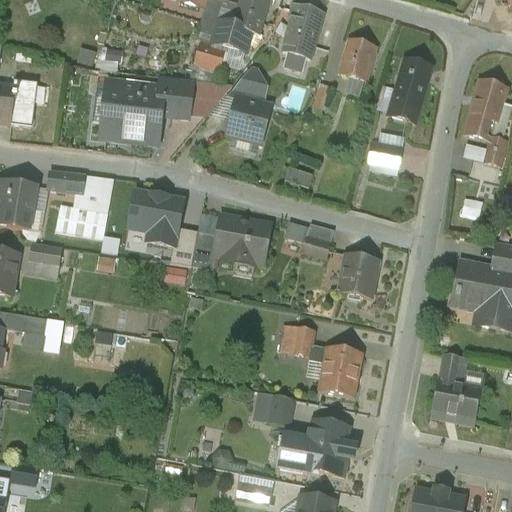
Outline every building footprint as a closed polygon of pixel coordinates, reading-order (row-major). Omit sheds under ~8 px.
[(169,0),(169,3),(204,13),(207,0),(169,0)] [(240,0),(232,31),(217,27),(211,48),(246,58),(251,38),(259,40),(268,5),(249,0),(240,0)] [(323,19),(293,10),(289,23),(292,24),(283,57),(287,59),(283,72),(301,77),(305,64),(309,65),(323,19)] [(375,53),(348,45),(339,80),(366,87),(375,53)] [(225,56),(199,49),(193,70),(219,78),(225,56)] [(431,73),(404,65),(387,121),(414,129),(431,73)] [(250,72),(245,97),(269,102),(275,78),(250,72)] [(335,79),(325,76),(319,102),(329,105),(335,79)] [(157,94),(133,91),(131,104),(105,101),(99,144),(158,151),(161,122),(171,123),(173,122),(173,121),(188,123),(190,121),(194,87),(159,82),(157,94)] [(13,93),(0,91),(0,128),(30,133),(36,89),(13,86),(13,93)] [(506,95),(479,87),(463,140),(488,148),(489,144),(502,147),(511,111),(502,108),(506,95)] [(258,107),(241,102),(240,105),(235,103),(226,140),(261,149),(270,113),(258,109),(258,107)] [(502,147),(489,144),(488,148),(483,168),(500,172),(506,148),(502,147)] [(401,156),(370,151),(368,166),(398,172),(401,156)] [(312,181),(289,173),(284,186),(308,194),(312,181)] [(85,182),(49,178),(47,196),(83,200),(85,182)] [(35,193),(0,186),(0,232),(28,237),(35,193)] [(190,208),(151,201),(146,231),(185,238),(190,208)] [(109,244),(112,215),(63,210),(60,239),(109,244)] [(270,231),(220,222),(217,242),(213,262),(215,262),(262,271),(270,231)] [(334,237),(310,230),(301,259),(325,266),(334,237)] [(217,242),(197,238),(191,274),(212,277),(215,262),(213,262),(217,242)] [(511,252),(496,249),(491,277),(511,281),(511,252)] [(61,256),(32,252),(29,269),(58,274),(61,256)] [(19,261),(0,258),(0,300),(11,303),(19,261)] [(378,267),(345,261),(337,300),(371,306),(378,267)] [(511,281),(491,277),(459,271),(454,297),(453,297),(452,301),(454,302),(452,310),(491,317),(488,334),(510,338),(511,329),(511,281)] [(203,307),(190,305),(188,313),(201,315),(203,307)] [(48,326),(17,321),(14,337),(46,342),(48,326)] [(313,338),(284,333),(280,359),(309,364),(313,338)] [(113,368),(117,338),(99,335),(94,365),(113,368)] [(361,361),(327,355),(319,399),(353,405),(361,361)] [(461,365),(443,361),(438,387),(456,390),(461,365)] [(438,387),(437,387),(431,420),(474,428),(480,395),(456,390),(438,387)] [(292,407),(259,400),(255,420),(267,422),(265,429),(288,433),(292,407)] [(348,435),(313,428),(308,453),(303,476),(305,476),(343,483),(346,465),(352,466),(353,465),(355,454),(354,453),(345,451),(348,435)] [(302,446),(284,443),(277,475),(305,480),(305,476),(303,476),(308,453),(302,452),(303,447),(302,446)] [(38,476),(12,472),(10,487),(35,491),(38,476)] [(272,486),(239,480),(234,507),(236,508),(238,498),(268,504),(272,488),(274,488),(274,487),(272,487),(272,486)] [(446,499),(435,497),(434,501),(417,498),(414,511),(461,511),(462,506),(446,503),(446,499)] [(333,511),(334,510),(300,503),(298,511),(333,511)]
